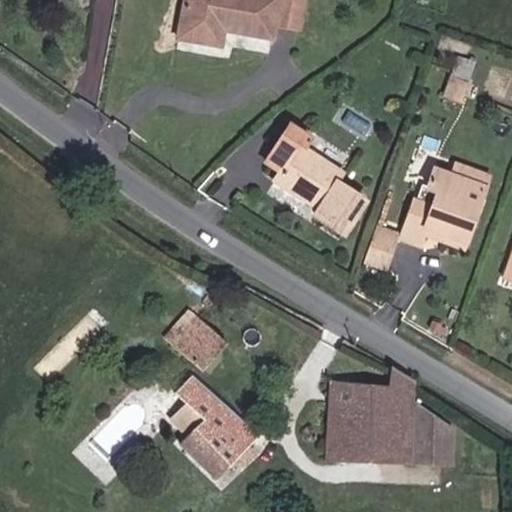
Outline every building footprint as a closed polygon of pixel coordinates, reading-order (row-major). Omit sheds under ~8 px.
[(299,29),(304,0),(185,0),(178,37),(220,45),(223,28),(271,37),(273,25),(299,29)] [(456,54),(447,96),(465,100),(474,58),(456,54)] [(302,148),(309,138),(289,125),(266,161),(280,170),(274,179),(319,209),(314,216),(342,234),(364,200),(335,182),(341,173),(302,148)] [(462,248),(489,174),(454,162),(449,175),(433,170),(427,188),(437,192),(432,205),(414,198),(400,238),(419,245),(423,235),(426,228),(447,235),(444,242),(462,248)] [(388,266),(397,240),(375,232),(365,259),(388,266)] [(201,369),(223,343),(195,318),(181,334),(174,327),(165,338),(201,369)] [(413,408),(414,380),(391,366),(388,386),(329,382),(325,460),(410,463),(413,408)] [(257,437),(221,403),(191,377),(174,393),(186,404),(171,420),(187,436),(179,444),(215,479),(235,459),(242,467),(256,453),(248,446),(257,437)] [(453,427),(413,408),(410,463),(451,465),(453,427)]
